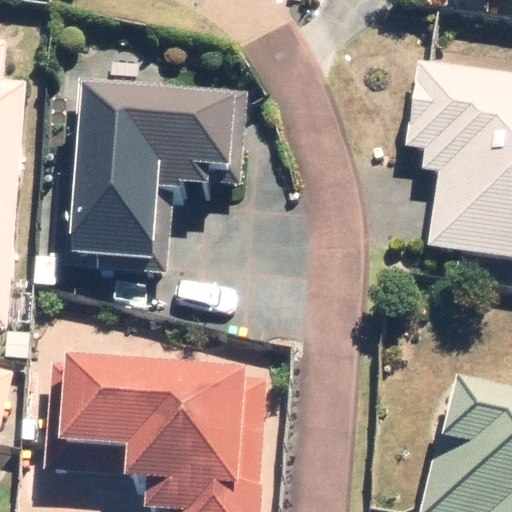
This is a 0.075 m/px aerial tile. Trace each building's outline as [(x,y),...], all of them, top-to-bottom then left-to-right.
[(0,334),(20,335),(30,92),(13,92),(15,49),(0,47),(0,334)] [(412,157),(435,161),(432,178),(449,181),(437,254),(511,265),(511,79),(426,66),(412,157)] [(222,184),(252,186),(257,97),(82,87),(72,271),(171,277),(175,197),(221,200),(222,184)] [(0,460),(17,382),(0,377),(0,460)] [(144,500),(161,500),(160,511),(272,511),(276,385),(55,378),(52,479),(145,482),(144,500)] [(511,511),(511,404),(461,393),(435,511),(511,511)]
